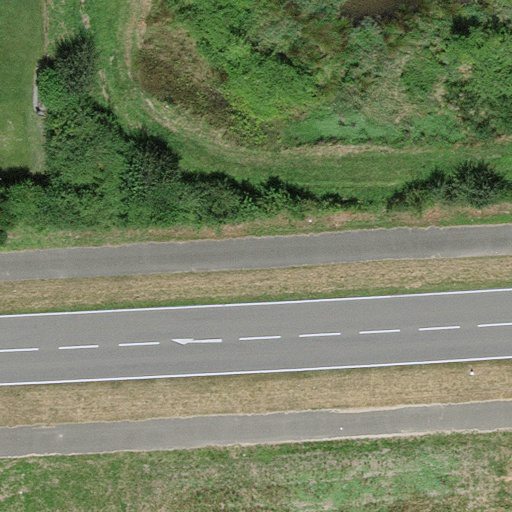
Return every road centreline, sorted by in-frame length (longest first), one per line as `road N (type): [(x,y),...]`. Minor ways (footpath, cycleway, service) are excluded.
road 1 (primary): [(511,324),(0,355)]
road 2 (track): [(0,445),(511,419)]
road 3 (track): [(511,242),(0,264)]
